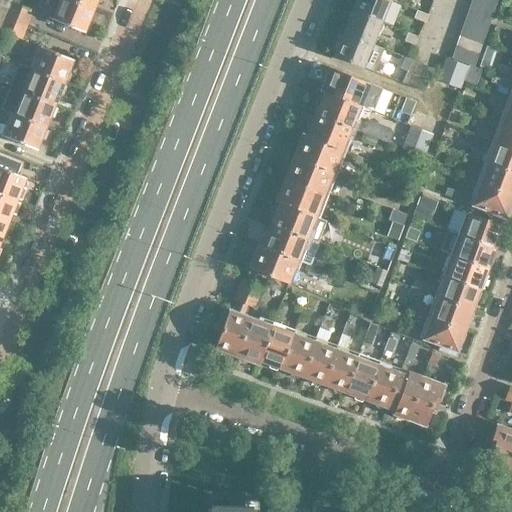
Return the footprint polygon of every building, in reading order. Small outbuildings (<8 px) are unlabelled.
[(0,0),(0,5),(8,9),(11,2),(11,0),(0,0)] [(94,9),(72,0),(55,0),(50,13),(49,17),(84,32),(94,9)] [(72,0),(94,9),(97,0),(72,0)] [(389,0),(356,0),(352,10),(382,22),(391,1),(389,0)] [(471,0),(471,2),(494,10),(497,0),(471,0)] [(8,9),(5,15),(27,24),(33,11),(22,7),(22,6),(11,2),(8,9)] [(471,2),(467,13),(490,21),(494,10),(471,2)] [(413,17),(425,22),(428,14),(417,9),(413,17)] [(352,10),(343,32),(373,45),(382,22),(352,10)] [(467,13),(463,24),(486,32),(490,21),(467,13)] [(5,15),(4,19),(0,27),(0,30),(10,34),(21,38),(27,24),(5,15)] [(486,32),(463,24),(459,35),(482,44),(486,32)] [(343,32),(334,55),(363,67),(366,61),(373,45),(343,32)] [(404,40),(413,44),(414,44),(417,36),(407,32),(404,40)] [(459,35),(455,46),(478,55),(482,44),(459,35)] [(28,67),(31,68),(64,81),(73,59),(40,46),(37,44),(28,67)] [(478,55),(455,46),(451,58),(468,64),(474,66),(478,55)] [(495,52),(486,49),(484,49),(479,65),(490,69),(495,52)] [(407,71),(411,60),(404,57),(399,68),(407,71)] [(445,57),(437,79),(437,80),(448,84),(456,61),(445,57)] [(402,82),(414,87),(423,64),(411,60),(407,71),(402,82)] [(456,61),(448,84),(460,88),(462,83),(463,80),(465,76),(469,66),(467,65),(456,61)] [(423,64),(414,87),(426,91),(434,69),(423,64)] [(465,76),(463,80),(475,84),(480,69),(469,65),(469,66),(465,76)] [(3,83),(22,91),(55,103),(64,81),(31,68),(28,67),(22,81),(6,76),(3,83)] [(330,67),(321,90),(361,107),(368,89),(367,88),(369,83),(330,67)] [(0,107),(10,111),(13,113),(46,126),(55,103),(22,91),(19,90),(13,104),(6,101),(6,102),(0,99),(0,107)] [(319,106),(316,115),(355,130),(360,119),(357,118),(361,107),(321,90),(315,104),(319,106)] [(487,101),(502,106),(504,98),(490,94),(487,101)] [(511,101),(509,100),(501,121),(511,125),(511,101)] [(1,135),(4,136),(37,149),(46,126),(13,113),(10,111),(1,135)] [(309,118),(303,135),(343,152),(348,138),(352,139),(355,130),(316,115),(314,120),(309,118)] [(511,125),(501,121),(493,142),(511,149),(511,125)] [(365,125),(362,133),(374,137),(377,130),(365,125)] [(421,129),(410,125),(402,149),(413,153),(421,129)] [(476,135),(490,140),(492,133),(478,128),(476,135)] [(421,129),(413,153),(424,156),(432,133),(421,129)] [(362,133),(359,141),(371,145),(374,137),(362,133)] [(303,135),(294,157),(334,173),(343,152),(303,135)] [(511,149),(493,142),(486,163),(511,172),(511,149)] [(468,157),(483,161),(485,154),(471,149),(468,157)] [(354,155),(351,163),(363,168),(366,160),(354,155)] [(294,157),(285,179),(325,195),(334,173),(294,157)] [(511,172),(486,163),(478,183),(511,195),(511,172)] [(0,192),(18,200),(27,178),(0,166),(0,192)] [(463,177),(473,181),(476,173),(465,170),(463,177)] [(346,178),(343,186),(355,191),(358,183),(346,178)] [(285,179),(276,201),(317,217),(325,195),(285,179)] [(511,195),(478,183),(471,203),(506,216),(510,206),(511,205),(511,195)] [(458,190),(455,198),(466,202),(468,194),(458,190)] [(0,218),(9,222),(18,200),(0,192),(0,218)] [(437,202),(420,195),(412,215),(430,221),(437,202)] [(275,217),(272,225),(311,240),(315,230),(312,228),(317,217),(276,201),(271,215),(275,217)] [(467,212),(459,234),(495,247),(496,244),(499,243),(501,237),(500,235),(505,221),(489,215),(487,219),(467,212)] [(0,244),(9,222),(0,218),(0,244)] [(411,218),(404,238),(416,242),(422,222),(411,218)] [(398,241),(403,227),(391,223),(387,237),(398,241)] [(265,229),(258,245),(299,261),(314,267),(323,245),(311,240),(272,225),(270,230),(265,229)] [(442,251),(451,255),(487,267),(488,264),(491,263),(493,258),(492,255),(495,247),(459,234),(449,230),(442,251)] [(382,256),(391,260),(396,248),(387,244),(382,256)] [(251,267),(263,272),(290,283),(299,261),(258,245),(249,266),(251,267)] [(401,248),(397,259),(408,262),(412,252),(401,248)] [(451,255),(444,275),(480,289),(481,286),(483,285),(486,278),(484,275),(487,267),(451,255)] [(306,265),(303,273),(315,278),(318,270),(306,265)] [(242,276),(238,287),(260,296),(264,285),(258,282),(263,272),(251,267),(247,278),(242,276)] [(381,286),(386,271),(374,267),(369,282),(381,286)] [(444,275),(436,296),(472,309),(476,299),(478,298),(481,292),(479,290),(480,289),(444,275)] [(400,283),(389,278),(381,300),(393,304),(400,283)] [(433,286),(420,281),(417,289),(431,294),(433,286)] [(260,296),(238,287),(234,298),(238,300),(238,301),(248,305),(255,308),(260,296)] [(436,296),(429,316),(464,329),(468,320),(471,319),(473,313),(472,310),(472,309),(436,296)] [(280,300),(277,310),(287,313),(290,303),(280,300)] [(238,301),(234,310),(230,309),(229,311),(224,309),(218,325),(223,327),(216,346),(217,347),(217,349),(227,353),(228,351),(237,354),(252,316),(245,314),(248,305),(238,301)] [(426,307),(413,301),(410,309),(424,314),(426,307)] [(310,310),(302,308),(297,322),(305,325),(310,310)] [(325,314),(315,340),(302,374),(311,378),(312,382),(319,385),(322,382),(323,383),(336,347),(326,343),(330,331),(327,330),(332,317),(325,314)] [(252,316),(237,354),(246,358),(245,360),(256,364),(257,362),(259,363),(260,359),(273,324),(252,316)] [(429,316),(421,338),(440,344),(438,349),(455,355),(460,340),(463,340),(465,333),(464,330),(464,329),(429,316)] [(274,321),(273,324),(260,359),(269,362),(269,367),(277,369),(280,366),(281,366),(293,332),(283,328),(284,325),(274,321)] [(402,331),(416,336),(418,328),(405,323),(402,331)] [(345,324),(336,347),(323,383),(332,386),(333,391),(341,393),(344,390),(345,390),(358,355),(346,351),(347,348),(345,348),(353,327),(345,324)] [(369,325),(362,343),(369,345),(375,327),(369,325)] [(294,329),(293,332),(281,366),(290,370),(291,375),(297,377),(301,374),(302,374),(315,340),(304,336),(305,333),(294,329)] [(388,338),(384,350),(392,352),(396,340),(388,338)] [(410,345),(406,357),(414,360),(418,348),(410,345)] [(430,352),(426,364),(434,367),(436,361),(438,355),(430,352)] [(359,353),(358,355),(345,390),(354,394),(355,398),(362,401),(365,398),(379,363),(367,359),(368,356),(359,353)] [(379,363),(365,398),(375,402),(376,406),(383,409),(387,406),(400,371),(390,367),(391,364),(380,360),(379,363)] [(440,381),(402,367),(400,371),(394,389),(437,405),(439,400),(440,401),(445,389),(442,389),(444,385),(439,383),(440,381)] [(437,405),(394,389),(387,406),(395,409),(393,413),(396,414),(395,415),(406,419),(407,417),(425,424),(431,410),(435,411),(437,405)] [(511,427),(504,425),(504,426),(498,424),(496,428),(494,427),(490,438),(492,439),(488,450),(491,452),(486,466),(505,473),(511,453),(511,427)] [(207,510),(206,511),(257,511),(258,506),(258,499),(241,498),(241,505),(211,505),(211,511),(207,510)]
